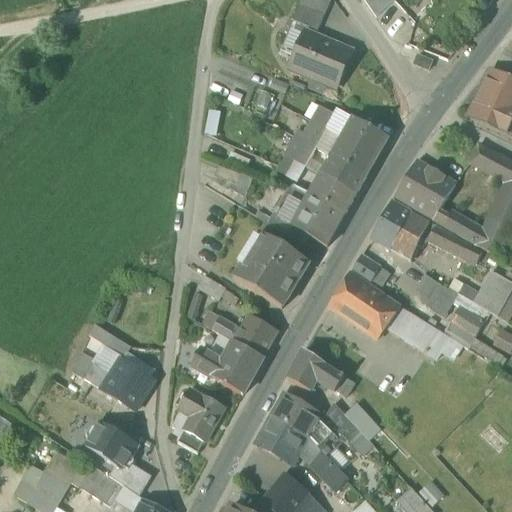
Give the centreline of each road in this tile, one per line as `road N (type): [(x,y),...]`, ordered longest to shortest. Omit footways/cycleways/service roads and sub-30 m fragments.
road 1 (residential): [(215,0),(162,413),(179,511)]
road 2 (residential): [(201,511),(430,109)]
road 3 (track): [(169,0),(0,29)]
road 4 (residential): [(348,0),(430,109)]
road 5 (residential): [(430,109),(511,4)]
